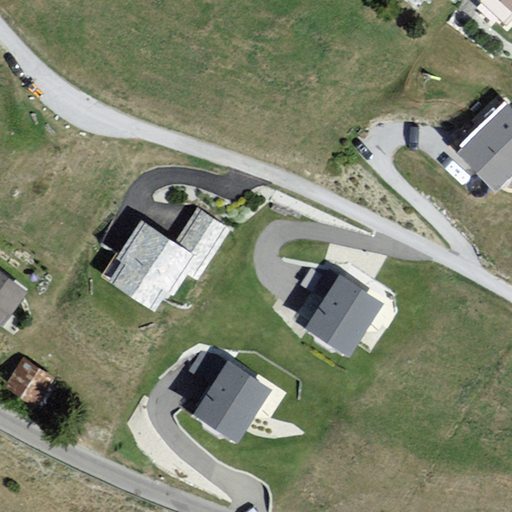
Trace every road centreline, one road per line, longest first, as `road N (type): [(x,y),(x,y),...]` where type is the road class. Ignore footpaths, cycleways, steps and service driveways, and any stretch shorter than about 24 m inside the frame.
road 1 (residential): [(511,293),(295,182),(76,105),(32,71),(0,31)]
road 2 (unclassified): [(0,416),(208,511)]
